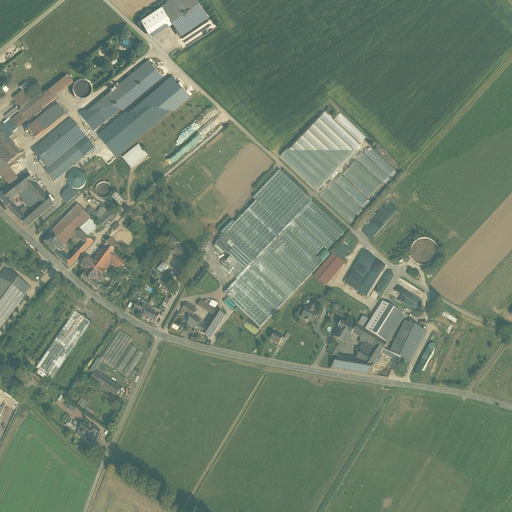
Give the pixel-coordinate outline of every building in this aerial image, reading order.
[(198,0),(169,0),(162,5),(170,17),(172,20),(181,34),(209,16),(198,0)] [(162,5),(141,19),(149,31),(169,19),(170,17),(162,5)] [(209,21),(182,37),(187,45),(214,29),(209,21)] [(149,59),(120,82),(134,99),(162,76),(149,59)] [(48,88),(54,96),(74,81),(67,73),(48,88)] [(90,95),(90,78),(74,79),(74,96),(90,95)] [(134,99),(120,82),(93,105),(106,122),(134,99)] [(25,93),(26,95),(31,91),(27,85),(22,89),(25,93)] [(37,97),(45,107),(56,98),(54,96),(48,88),(37,97)] [(15,102),(21,109),(31,101),(26,95),(25,93),(15,102)] [(37,97),(18,112),(26,122),(29,120),(42,109),(45,107),(37,97)] [(38,122),(28,131),(36,141),(65,115),(57,106),(55,108),(38,122)] [(38,122),(55,108),(54,107),(37,121),(38,122)] [(30,122),(44,110),(42,109),(29,120),(30,122)] [(325,111),(280,157),(316,192),(361,146),(325,111)] [(334,118),(360,142),(365,136),(339,112),(334,118)] [(69,120),(31,153),(46,170),(74,147),(84,138),(69,120)] [(127,124),(127,123),(123,120),(122,120),(116,126),(120,130),(114,127),(100,138),(102,142),(104,140),(107,143),(110,141),(112,137),(113,138),(113,137),(116,135),(117,133),(119,131),(120,133),(125,127),(126,126),(125,125),(127,124)] [(3,126),(9,132),(13,129),(7,121),(3,124),(3,126)] [(169,166),(215,128),(211,123),(165,161),(169,166)] [(6,135),(9,133),(9,132),(3,126),(0,128),(6,135)] [(0,128),(0,170),(7,165),(21,154),(9,139),(6,135),(0,128)] [(148,157),(138,145),(122,159),(131,170),(148,157)] [(46,170),(45,172),(54,183),(83,157),(74,147),(46,170)] [(369,147),(364,153),(389,176),(394,171),(369,147)] [(357,160),(383,184),(389,178),(363,154),(357,160)] [(357,161),(344,174),(368,198),(381,185),(357,161)] [(7,165),(0,170),(0,173),(1,175),(9,168),(7,165)] [(9,168),(1,175),(10,187),(18,181),(9,168)] [(311,202),(279,171),(253,199),(255,202),(285,230),(311,202)] [(85,183),(85,180),(84,177),(82,175),(80,173),(77,172),(74,173),(71,174),(69,176),(68,178),(67,181),(68,184),(69,187),(72,189),(74,190),(77,190),(80,190),(83,188),(84,186),(85,183)] [(46,197),(27,174),(18,181),(10,187),(18,195),(26,189),(38,204),(46,197)] [(342,176),(336,183),(362,208),(368,201),(342,176)] [(334,182),(327,189),(356,217),(362,210),(334,182)] [(18,195),(10,187),(0,194),(0,199),(7,209),(10,212),(14,206),(12,204),(11,205),(9,202),(18,196),(18,195)] [(70,188),(59,197),(66,205),(77,195),(70,188)] [(18,195),(18,196),(30,210),(38,204),(26,189),(18,195)] [(327,189),(320,196),(349,223),(355,217),(327,189)] [(126,201),(117,192),(112,198),(120,206),(126,201)] [(20,212),(14,206),(10,212),(19,221),(28,228),(54,206),(46,197),(38,204),(30,210),(29,211),(24,215),(20,212)] [(285,230),(255,202),(216,244),(245,272),(251,266),(285,230)] [(285,230),(251,266),(287,300),(322,263),(314,256),(316,255),(325,246),(328,249),(344,233),(311,202),(285,230)] [(379,225),(378,231),(385,224),(388,220),(389,215),(392,216),(395,213),(396,209),(392,209),(389,206),(389,205),(388,204),(383,209),(382,212),(386,211),(386,210),(390,210),(389,213),(392,213),(391,214),(386,216),(383,218),(381,218),(383,220),(381,221),(382,222),(379,225)] [(98,228),(77,206),(49,235),(51,236),(52,235),(63,247),(76,235),(81,241),(87,237),(89,235),(98,228)] [(25,207),(20,212),(24,215),(29,211),(25,207)] [(102,207),(92,217),(97,222),(107,212),(102,207)] [(113,216),(109,211),(107,212),(97,222),(101,227),(113,216)] [(63,247),(52,235),(51,236),(44,244),(60,260),(65,255),(62,252),(65,249),(63,247)] [(179,245),(169,235),(167,238),(168,239),(163,244),(172,252),(177,246),(179,245)] [(83,244),(69,259),(65,255),(60,260),(69,268),(93,242),(87,237),(81,241),(83,244)] [(106,291),(103,296),(109,299),(136,262),(110,239),(102,251),(94,262),(90,259),(87,257),(81,267),(87,271),(100,281),(111,266),(119,271),(108,286),(109,287),(106,291)] [(417,266),(421,267),(427,267),(432,265),(436,260),(437,254),(437,249),(434,245),(429,241),(424,240),(419,241),(414,244),(411,249),(410,254),(411,259),(413,263),(417,266)] [(183,252),(182,250),(181,250),(177,246),(172,252),(171,252),(186,267),(192,261),(188,256),(187,255),(188,254),(184,251),(183,252)] [(97,247),(90,255),(92,256),(90,259),(94,262),(102,251),(97,247)] [(323,263),(329,255),(324,250),(317,258),(323,263)] [(337,258),(318,281),(323,286),(343,263),(337,258)] [(168,268),(163,264),(157,270),(162,275),(168,268)] [(287,300),(251,266),(245,272),(237,280),(273,315),(287,300)] [(162,275),(157,270),(156,272),(155,271),(153,269),(151,272),(167,287),(171,283),(162,275)] [(387,284),(393,273),(387,270),(381,282),(387,284)] [(100,281),(87,271),(81,279),(97,291),(100,287),(97,284),(100,281)] [(24,296),(0,278),(0,329),(24,296)] [(400,279),(390,295),(416,311),(426,295),(400,279)] [(273,315),(237,280),(224,294),(260,329),(273,315)] [(106,291),(100,287),(97,291),(103,296),(106,291)] [(174,293),(168,288),(164,298),(165,298),(170,301),(174,293)] [(319,303),(313,300),(309,306),(313,309),(312,310),(314,311),(319,303)] [(215,311),(201,301),(198,306),(212,315),(215,311)] [(141,307),(136,304),(133,312),(143,316),(147,308),(141,306),(141,307)] [(383,304),(375,317),(383,322),(391,309),(383,304)] [(152,308),(148,306),(147,308),(143,316),(142,319),(155,325),(159,315),(152,312),(152,310),(152,308)] [(188,308),(184,306),(182,310),(189,315),(193,317),(196,313),(194,312),(188,308)] [(308,309),(305,307),(303,311),(304,312),(302,316),(306,319),(305,321),(309,323),(311,320),(314,322),(317,317),(313,315),(314,313),(313,312),(314,311),(312,310),(313,309),(309,306),(308,309)] [(212,315),(205,327),(215,333),(225,317),(215,311),(212,315)] [(74,312),(36,368),(52,379),(90,323),(74,312)] [(193,317),(189,315),(187,318),(187,319),(189,321),(187,324),(201,333),(204,328),(199,325),(201,323),(193,317)] [(425,332),(405,322),(404,322),(389,353),(410,363),(425,332)] [(354,330),(341,323),(333,337),(346,344),(352,334),(354,331),(354,330)] [(391,338),(371,324),(366,332),(387,345),(391,338)] [(369,355),(362,350),(355,360),(339,358),(338,358),(337,359),(331,369),(367,375),(387,345),(366,332),(357,326),(354,330),(354,331),(352,334),(360,339),(364,342),(373,348),(369,355)] [(215,333),(205,327),(204,328),(201,333),(211,339),(215,333)] [(100,360),(112,369),(132,340),(119,331),(100,360)] [(280,338),(274,334),(270,341),(278,346),(283,339),(280,337),(280,338)] [(373,348),(364,342),(362,344),(360,349),(362,350),(369,355),(373,348)] [(341,349),(333,344),(327,354),(337,359),(338,358),(339,358),(340,357),(338,355),(341,349)] [(129,345),(113,369),(121,374),(137,350),(129,345)] [(138,351),(122,375),(127,379),(144,355),(138,351)] [(98,359),(89,372),(93,374),(95,371),(96,369),(100,364),(101,362),(98,359)] [(108,370),(100,364),(96,369),(105,375),(108,370)] [(121,388),(95,371),(93,374),(89,380),(114,398),(121,388)] [(90,410),(86,407),(89,402),(81,398),(77,405),(89,412),(90,410)] [(63,406),(73,412),(75,409),(65,403),(63,406)] [(87,426),(84,424),(77,435),(80,438),(82,435),(88,439),(92,432),(89,430),(89,429),(86,427),(87,426)]
